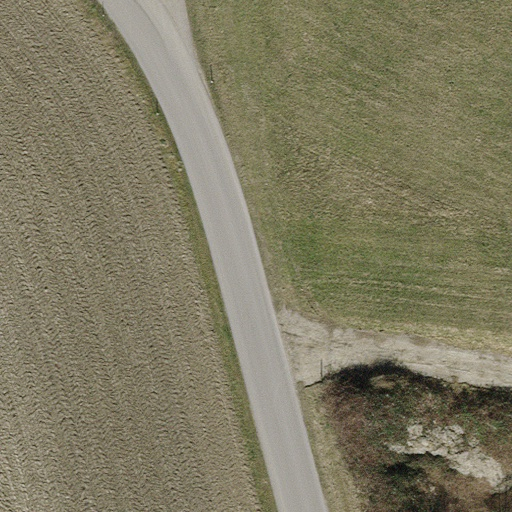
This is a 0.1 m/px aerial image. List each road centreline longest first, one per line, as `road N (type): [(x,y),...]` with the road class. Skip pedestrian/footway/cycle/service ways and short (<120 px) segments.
road 1 (residential): [(132,0),(165,37),(223,196),(304,511)]
road 2 (track): [(268,364),(365,352),(511,374)]
